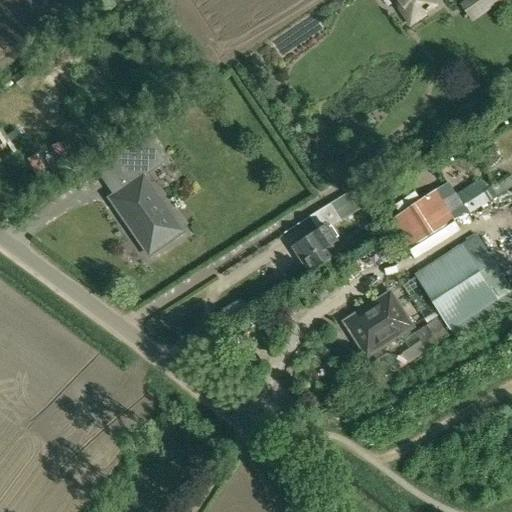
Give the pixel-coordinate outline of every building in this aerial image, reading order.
[(396,0),(402,7),(398,10),(410,26),(425,16),(422,13),(433,5),(429,0),(396,0)] [(492,0),(472,0),(480,9),(492,0)] [(0,164),(14,159),(4,133),(0,134),(0,164)] [(149,256),(183,232),(143,176),(163,162),(146,137),(112,160),(129,184),(109,199),(149,256)] [(330,204),(317,211),(328,227),(328,229),(332,227),(341,221),(341,222),(365,206),(354,188),(330,204)] [(386,221),(405,251),(453,221),(434,190),(386,221)] [(311,238),(294,249),(310,273),(336,256),(330,247),(337,242),(336,240),(328,229),(328,227),(319,233),(317,234),(311,238)] [(477,236),(462,246),(415,276),(450,330),(511,291),(477,236)] [(390,294),(345,323),(355,339),(355,342),(360,351),(363,351),(367,357),(412,328),(390,294)] [(419,342),(401,353),(407,363),(425,351),(425,350),(448,336),(437,319),(414,333),(419,342)]
